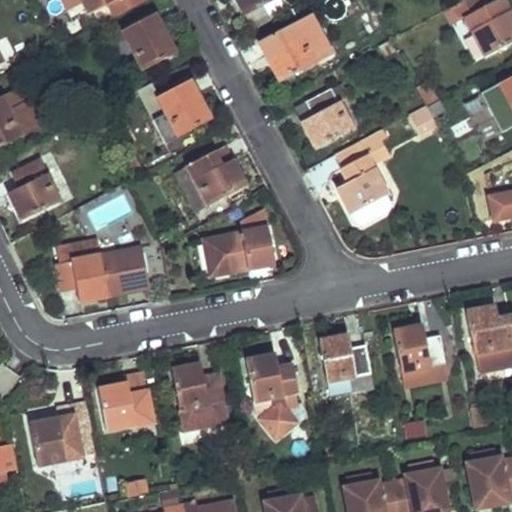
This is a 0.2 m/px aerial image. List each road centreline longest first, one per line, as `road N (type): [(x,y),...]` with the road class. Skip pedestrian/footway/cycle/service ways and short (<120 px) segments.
road 1 (residential): [(333,292),(60,344),(25,322),(0,273)]
road 2 (residential): [(333,292),(326,260),(190,0)]
road 3 (residential): [(511,253),(333,292)]
